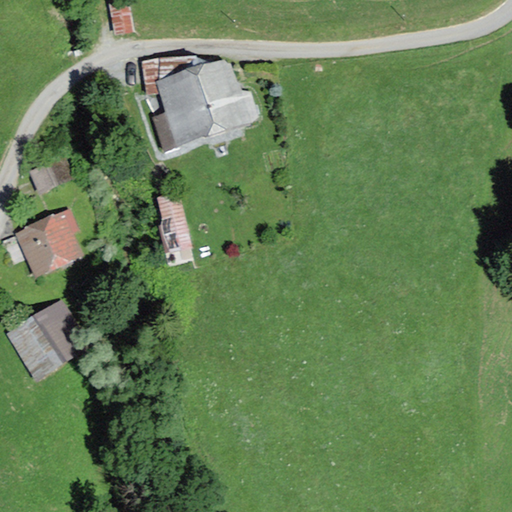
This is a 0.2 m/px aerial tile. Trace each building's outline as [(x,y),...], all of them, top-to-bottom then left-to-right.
[(132,31),(133,9),(113,9),(113,30),(132,31)] [(237,60),(163,86),(186,152),(260,126),(237,60)] [(52,162),(57,183),(72,179),(66,158),(52,162)] [(50,163),(31,170),(39,192),(58,185),(50,163)] [(157,200),(170,263),(195,258),(181,195),(157,200)] [(68,206),(15,231),(38,279),(90,254),(68,206)] [(44,285),(0,320),(0,343),(31,382),(87,338),(44,285)]
